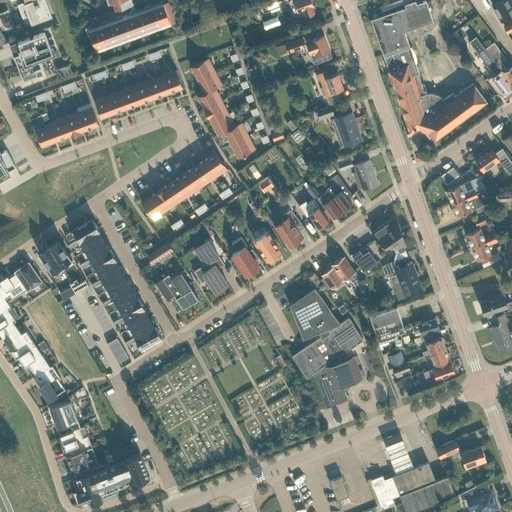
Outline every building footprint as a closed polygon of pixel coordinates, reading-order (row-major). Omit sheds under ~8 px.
[(25,0),(26,1),(19,4),(26,23),(51,13),(45,0),(25,0)] [(90,25),(84,28),(89,40),(91,39),(96,50),(99,49),(101,45),(105,47),(106,47),(113,44),(116,39),(120,41),(120,42),(128,39),(128,38),(130,34),(135,36),(143,33),(145,29),(150,31),(158,28),(157,28),(160,23),(164,25),(164,26),(176,21),(169,1),(168,2),(167,0),(164,0),(159,2),(160,5),(151,8),(149,4),(143,6),(145,10),(136,13),(134,9),(129,12),(130,16),(121,19),(120,15),(114,17),(115,21),(107,24),(105,20),(99,22),(101,26),(92,29),(90,25)] [(106,0),(107,3),(113,2),(115,8),(126,5),(125,1),(128,0),(106,0)] [(265,0),(268,8),(279,4),(281,9),(288,7),(289,5),(289,4),(288,0),(265,0)] [(311,0),(293,0),(297,12),(303,10),(306,16),(315,12),(312,6),(314,6),(311,0)] [(511,0),(495,0),(491,2),(496,11),(511,2),(511,0)] [(511,2),(496,11),(501,20),(509,15),(511,20),(511,2)] [(19,43),(13,45),(16,54),(14,55),(23,79),(43,72),(37,57),(52,51),(45,31),(18,41),(19,43)] [(311,41),(307,43),(314,62),(331,55),(329,49),(330,49),(324,34),(310,39),(311,41)] [(476,36),(470,41),(478,52),(489,67),(491,70),(493,68),(495,71),(490,76),(502,91),(504,90),(505,91),(507,89),(507,88),(511,83),(503,71),(498,65),(485,48),(476,36)] [(302,37),(285,43),(288,51),(303,45),(302,42),(304,42),(302,37)] [(486,47),(485,48),(496,62),(496,61),(498,63),(505,58),(498,48),(499,48),(494,41),(486,47)] [(404,43),(382,51),(384,58),(384,59),(384,60),(388,58),(391,68),(388,69),(388,70),(389,70),(393,83),(393,84),(397,83),(400,93),(396,94),(397,95),(402,108),(401,108),(402,109),(405,108),(409,118),(405,119),(406,120),(409,127),(420,123),(418,128),(419,129),(419,128),(429,131),(428,132),(429,132),(431,127),(438,136),(444,132),(445,131),(443,128),(451,122),(454,125),(454,124),(465,116),(466,116),(464,113),(473,106),(475,109),(476,109),(475,108),(481,104),(467,85),(435,108),(426,106),(404,43)] [(197,79),(215,70),(209,57),(191,66),(197,79)] [(511,64),(503,71),(511,83),(511,64)] [(63,66),(56,69),(59,77),(66,74),(63,66)] [(176,68),(162,74),(169,93),(183,87),(176,68)] [(215,86),(216,87),(222,83),(215,70),(197,79),(204,92),(215,86)] [(326,70),(315,74),(318,80),(320,79),(323,86),(320,87),(323,97),(334,93),(333,91),(343,87),(338,72),(328,76),(326,70)] [(162,74),(149,79),(156,98),(169,93),(162,74)] [(156,98),(149,79),(135,84),(142,103),(156,98)] [(142,103),(135,84),(122,89),(129,108),(142,103)] [(222,99),(216,87),(215,86),(204,92),(197,95),(204,108),(222,99)] [(122,89),(108,94),(115,112),(129,108),(122,89)] [(115,112),(108,94),(94,99),(101,118),(115,112)] [(211,121),(229,112),(222,99),(204,108),(211,121)] [(330,105),(317,109),(320,118),(333,113),(330,105)] [(78,111),(85,130),(99,125),(92,106),(78,111)] [(72,135),(85,130),(78,111),(65,116),(72,135)] [(341,146),(362,138),(352,111),(331,119),(341,146)] [(224,131),(235,125),(229,112),(211,121),(217,134),(224,131)] [(51,121),(58,140),(72,135),(65,116),(51,121)] [(36,130),(42,146),(58,140),(51,121),(44,123),(45,127),(36,130)] [(242,121),(235,125),(224,131),(231,144),(249,134),(242,121)] [(295,139),(302,134),(298,128),(291,133),(295,139)] [(281,129),(271,132),(274,140),(284,136),(281,129)] [(511,133),(503,139),(511,151),(511,133)] [(255,147),(249,134),(231,144),(237,157),(255,147)] [(0,172),(15,164),(5,147),(0,149),(0,172)] [(491,148),(475,159),(483,171),(490,166),(495,163),(499,159),(506,169),(511,164),(511,161),(502,147),(494,152),(491,148)] [(216,151),(203,159),(215,176),(227,168),(216,151)] [(350,158),(338,163),(340,169),(352,164),(350,158)] [(369,158),(354,163),(363,188),(378,183),(369,158)] [(203,159),(192,167),(203,184),(215,176),(203,159)] [(253,163),(249,166),(256,176),(260,174),(253,163)] [(454,165),(441,174),(446,181),(459,172),(454,165)] [(191,192),(203,184),(192,167),(180,175),(191,192)] [(327,188),(333,197),(342,209),(352,202),(348,197),(352,195),(336,173),(330,178),(333,183),(327,188)] [(179,200),(191,192),(180,175),(168,184),(179,200)] [(460,183),(446,189),(452,202),(476,192),(485,188),(479,175),(460,184),(460,183)] [(268,178),(259,184),(264,191),(273,185),(268,178)] [(306,181),(304,182),(308,188),(307,189),(313,197),(319,192),(313,184),(310,187),(306,181)] [(179,200),(168,184),(156,192),(167,208),(179,200)] [(224,190),(228,195),(232,192),(229,187),(228,187),(224,190)] [(487,187),(485,188),(490,200),(493,199),(487,187)] [(476,192),(452,202),(458,215),(471,209),(490,200),(485,188),(476,192)] [(228,195),(224,190),(219,193),(223,198),(228,195)] [(342,209),(333,197),(328,190),(317,197),(326,209),(327,209),(332,216),(336,213),(337,214),(341,211),(340,210),(342,209)] [(511,191),(498,193),(499,200),(511,199),(511,191)] [(161,213),(167,208),(156,192),(141,201),(151,215),(159,210),(161,213)] [(297,200),(291,192),(284,197),(290,206),(297,200)] [(306,215),(308,214),(318,227),(323,223),(324,224),(327,222),(327,220),(328,219),(313,198),(308,202),(306,199),(299,205),(306,215)] [(205,202),(200,205),(203,211),(208,208),(205,202)] [(199,214),(203,211),(200,205),(195,208),(199,214)] [(303,227),(291,208),(282,214),(285,218),(277,224),(274,226),(283,240),(286,238),(290,244),(302,236),(298,230),(303,227)] [(485,214),(475,218),(478,226),(488,221),(485,214)] [(274,222),(270,215),(266,218),(270,224),(274,222)] [(73,229),(78,238),(80,241),(85,250),(104,238),(92,218),(73,229)] [(176,221),(179,227),(184,224),(181,218),(176,221)] [(393,260),(400,257),(405,256),(403,249),(404,249),(402,243),(405,242),(397,221),(390,218),(371,231),(376,238),(380,235),(381,237),(391,240),(396,252),(393,260)] [(202,219),(200,221),(210,237),(213,235),(202,219)] [(179,227),(176,221),(171,224),(175,230),(179,227)] [(466,233),(472,246),(496,235),(493,231),(488,233),(489,236),(484,238),(480,227),(466,233)] [(255,238),(268,258),(280,250),(267,230),(255,238)] [(204,262),(193,270),(201,281),(206,277),(214,289),(226,281),(217,267),(224,263),(218,254),(223,251),(213,235),(210,237),(208,238),(194,247),(204,262)] [(496,235),(472,246),(477,259),(491,253),(490,250),(494,247),(492,243),(498,240),(496,235)] [(246,273),(248,275),(255,271),(253,268),(258,265),(254,260),(258,257),(252,248),(248,250),(245,245),(247,244),(241,236),(232,242),(237,250),(232,253),(234,255),(233,256),(236,262),(238,261),(246,273)] [(85,250),(90,258),(92,261),(97,270),(116,258),(104,238),(85,250)] [(58,239),(48,245),(64,268),(74,262),(58,239)] [(373,240),(353,255),(360,265),(356,267),(360,272),(363,270),(367,275),(375,270),(374,269),(387,260),(373,240)] [(172,249),(168,242),(148,255),(152,262),(172,249)] [(48,245),(38,252),(54,275),(64,268),(48,245)] [(498,252),(481,260),(483,266),(501,258),(498,252)] [(343,256),(332,263),(342,278),(347,275),(356,287),(359,284),(357,278),(358,277),(358,275),(356,276),(354,272),(343,256)] [(403,265),(400,257),(393,260),(390,261),(382,266),(386,276),(396,273),(404,294),(421,288),(412,262),(403,265)] [(97,270),(101,278),(103,280),(108,288),(127,277),(116,258),(97,270)] [(29,260),(14,270),(15,273),(15,272),(27,289),(26,289),(27,291),(43,280),(29,260)] [(332,267),(322,274),(331,288),(341,280),(332,267)] [(168,273),(155,282),(166,298),(172,294),(182,309),(198,298),(180,271),(170,277),(168,273)] [(10,294),(13,298),(26,289),(27,289),(15,272),(15,273),(9,277),(7,275),(0,279),(0,281),(1,283),(0,282),(0,290),(5,298),(10,294)] [(108,288),(112,296),(114,299),(119,307),(138,296),(127,277),(108,288)] [(76,278),(69,282),(75,292),(89,285),(85,278),(78,281),(76,278)] [(71,285),(60,292),(64,299),(70,295),(75,293),(75,292),(71,285)] [(313,289),(292,304),(303,334),(319,328),(321,334),(292,355),(306,376),(307,375),(307,376),(312,373),(325,406),(346,398),(343,389),(349,385),(348,382),(361,377),(353,356),(333,364),(331,359),(363,337),(352,322),(353,322),(349,316),(349,317),(348,316),(327,330),(326,326),(336,321),(313,289)] [(5,298),(0,290),(0,312),(8,308),(11,306),(5,298)] [(503,294),(480,303),(484,314),(506,306),(508,310),(511,308),(511,299),(506,302),(503,294)] [(119,307),(123,315),(125,319),(130,327),(149,316),(138,296),(119,307)] [(357,303),(352,307),(355,312),(360,308),(357,303)] [(376,335),(403,326),(396,305),(369,314),(376,335)] [(8,308),(0,312),(0,333),(3,337),(18,327),(14,321),(16,320),(8,308)] [(495,324),(490,326),(499,351),(511,345),(511,341),(511,338),(511,337),(511,330),(508,331),(505,321),(507,320),(504,313),(492,317),(495,324)] [(130,327),(135,335),(137,339),(142,348),(161,336),(149,316),(130,327)] [(436,317),(412,325),(414,332),(420,330),(421,333),(419,334),(420,335),(413,337),(415,341),(432,336),(431,331),(439,328),(436,317)] [(405,331),(403,326),(376,335),(381,348),(383,348),(382,344),(389,342),(388,340),(398,337),(397,334),(405,331)] [(21,332),(18,327),(3,337),(11,350),(16,358),(19,356),(19,355),(36,344),(26,329),(21,332)] [(424,355),(445,347),(441,335),(425,341),(428,349),(422,351),(424,355)] [(44,340),(38,343),(43,350),(48,346),(44,340)] [(50,365),(36,344),(19,355),(19,356),(25,364),(28,363),(36,375),(50,366),(50,365)] [(449,358),(445,347),(424,355),(425,358),(431,356),(433,364),(449,358)] [(397,351),(389,354),(393,364),(401,361),(397,351)] [(407,361),(392,367),(395,374),(396,373),(397,376),(402,374),(401,371),(410,368),(407,361)] [(450,361),(423,371),(425,377),(435,373),(437,378),(454,372),(450,361)] [(61,377),(52,364),(50,365),(50,366),(36,375),(34,376),(49,399),(65,388),(59,378),(61,377)] [(84,385),(77,389),(79,395),(87,393),(84,385)] [(52,409),(51,409),(53,417),(55,416),(58,425),(57,426),(60,433),(80,425),(71,400),(51,408),(52,409)] [(80,425),(60,433),(64,443),(65,442),(66,446),(64,446),(67,455),(68,455),(87,447),(87,448),(92,446),(88,434),(87,434),(84,425),(84,424),(80,425)] [(455,438),(436,447),(441,457),(456,451),(458,457),(462,455),(466,465),(485,457),(480,444),(460,452),(455,438)] [(67,455),(66,455),(72,470),(73,469),(75,474),(76,474),(95,467),(95,466),(100,464),(92,446),(87,448),(87,447),(68,455),(67,455)] [(76,477),(73,478),(73,479),(76,477),(81,489),(73,491),(78,503),(81,501),(83,505),(91,501),(91,502),(103,498),(101,494),(125,485),(124,482),(136,478),(137,481),(145,478),(146,481),(151,479),(150,476),(140,451),(127,456),(128,457),(108,464),(107,462),(100,464),(95,466),(95,467),(76,474),(75,474),(76,477)] [(393,474),(400,493),(403,501),(396,504),(398,511),(407,511),(455,493),(447,474),(435,479),(428,460),(393,474)] [(386,499),(400,493),(393,474),(384,478),(382,474),(371,479),(382,507),(389,505),(386,499)] [(341,475),(330,480),(339,504),(343,502),(341,497),(349,494),(341,475)] [(477,483),(459,492),(461,499),(466,497),(470,509),(475,508),(476,511),(483,511),(498,507),(491,488),(480,492),(477,483)]
